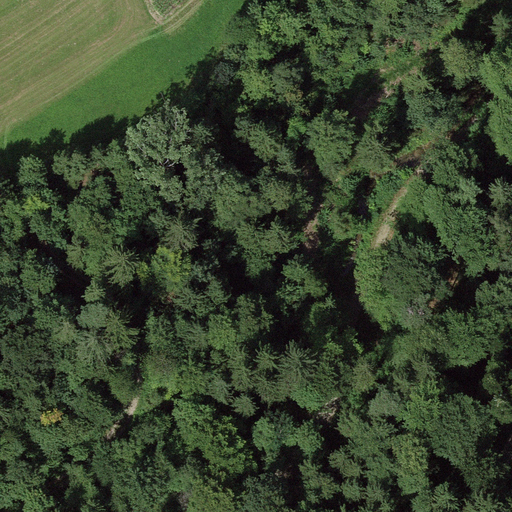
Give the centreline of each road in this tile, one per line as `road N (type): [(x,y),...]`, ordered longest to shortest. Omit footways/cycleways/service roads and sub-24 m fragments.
road 1 (track): [(43,511),(121,444),(145,396),(144,368),(124,311),(48,225),(20,168)]
road 2 (track): [(247,511),(316,431),(388,206),(417,174)]
